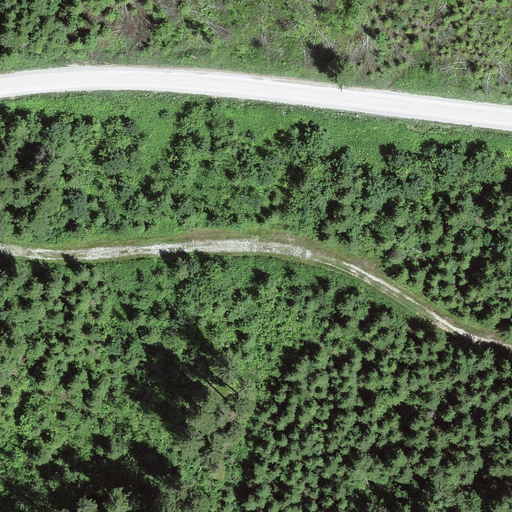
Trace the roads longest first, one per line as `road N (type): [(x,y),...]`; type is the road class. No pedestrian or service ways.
road 1 (track): [(0,250),(58,258),(257,248),(309,256),(364,272),(449,327),(511,347)]
road 2 (unclassified): [(0,86),(156,78),(511,118)]
